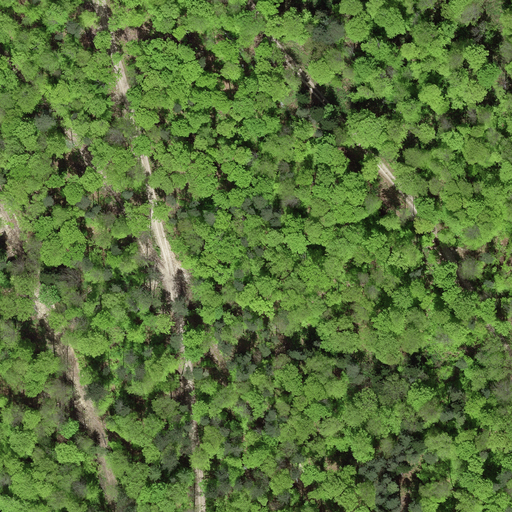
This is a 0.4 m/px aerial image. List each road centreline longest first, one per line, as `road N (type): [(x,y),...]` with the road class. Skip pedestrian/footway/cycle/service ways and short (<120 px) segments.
road 1 (track): [(96,0),(155,215),(182,357),(198,511)]
road 2 (track): [(511,361),(468,284),(249,0)]
road 3 (track): [(116,511),(61,329),(0,204)]
road 4 (track): [(165,269),(319,511)]
road 5 (track): [(165,269),(0,46)]
